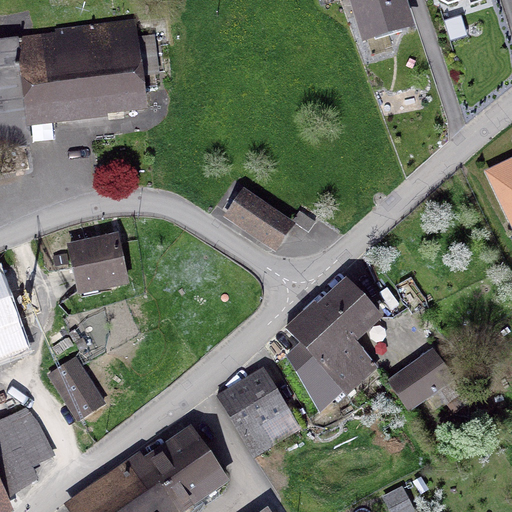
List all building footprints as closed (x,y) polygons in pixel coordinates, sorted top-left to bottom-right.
[(352,0),(364,39),(406,27),(397,0),(352,0)] [(56,37),(16,41),(26,122),(142,109),(131,25),(55,34),(56,37)] [(0,147),(28,144),(26,122),(16,41),(0,43),(0,147)] [(511,164),(486,176),(511,231),(511,230),(511,164)] [(273,249),(287,228),(242,197),(228,218),(273,249)] [(306,234),(313,224),(298,214),(291,223),(306,234)] [(77,294),(124,284),(115,239),(68,249),(77,294)] [(374,367),(350,341),(376,317),(348,286),(291,338),(343,395),(374,367)] [(0,353),(20,346),(0,290),(0,357),(2,356),(0,353)] [(417,425),(458,395),(429,355),(388,384),(417,425)] [(76,422),(90,414),(71,384),(82,376),(73,361),(48,377),(76,422)] [(269,447),(257,428),(285,411),(264,376),(219,404),(239,439),(252,458),(269,447)] [(0,505),(6,503),(30,481),(24,469),(47,458),(22,410),(0,422),(4,430),(0,431),(0,505)] [(174,511),(175,511),(176,511),(223,480),(192,435),(147,466),(143,462),(70,511),(174,511)]
